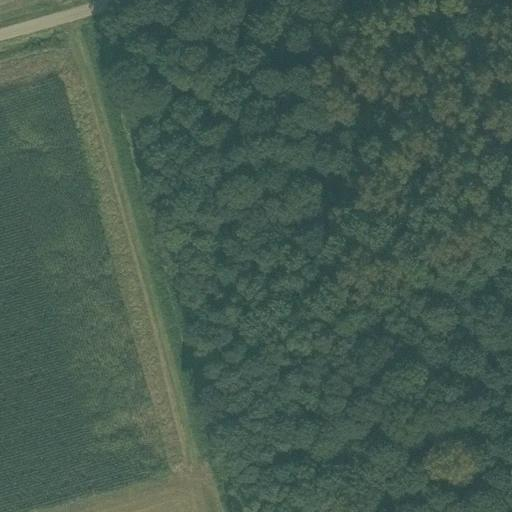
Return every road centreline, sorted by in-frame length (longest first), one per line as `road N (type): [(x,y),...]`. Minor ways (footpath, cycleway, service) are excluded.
road 1 (track): [(107,0),(250,511)]
road 2 (unclassified): [(122,0),(0,36)]
